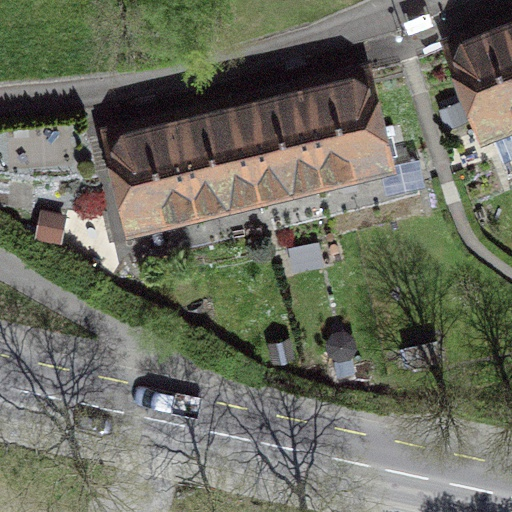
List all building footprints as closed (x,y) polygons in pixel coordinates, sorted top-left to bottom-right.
[(481,128),(511,115),(511,22),(510,17),(447,42),(481,128)] [(366,69),(300,85),(322,174),(389,158),(366,69)] [(300,85),(236,101),(258,190),(322,174),(300,85)] [(173,117),(195,206),(258,190),(236,101),(173,117)] [(173,117),(108,133),(130,222),(195,206),(173,117)]
